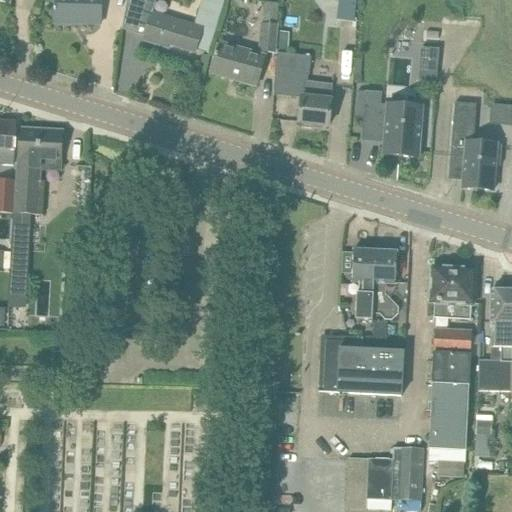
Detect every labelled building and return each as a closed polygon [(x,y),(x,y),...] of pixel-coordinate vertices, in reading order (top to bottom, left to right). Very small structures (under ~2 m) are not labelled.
[(54,0),(54,8),(54,12),(55,12),(55,23),(101,24),(101,0),(54,0)] [(152,15),(150,21),(144,40),(161,45),(162,42),(195,52),(195,49),(209,53),(224,0),(201,0),(193,28),(152,15)] [(275,50),(277,26),(262,25),(260,49),(275,50)] [(217,54),(215,53),(214,57),(216,58),(211,73),(256,86),(265,56),(220,44),(217,54)] [(423,48),(422,60),(438,62),(439,50),(423,48)] [(311,57),(277,53),(275,71),(309,75),(311,57)] [(328,127),(330,108),(333,86),(303,82),(298,124),(302,124),(303,128),(310,129),(312,126),(328,127)] [(381,93),(365,92),(361,142),(363,142),(363,139),(384,140),(383,155),(418,158),(422,108),(381,105),(381,93)] [(463,178),(462,189),(493,191),(495,166),(500,166),(502,146),(470,143),(472,120),(475,120),(476,105),(454,103),(449,180),(450,180),(450,177),(463,178)] [(0,121),(0,148),(3,148),(3,158),(14,159),(14,149),(15,148),(17,122),(0,121)] [(63,132),(20,129),(15,214),(43,216),(45,183),(39,182),(39,181),(40,169),(60,171),(63,132)] [(13,180),(0,179),(0,200),(13,201),(13,180)] [(372,314),(376,252),(353,251),(352,283),(362,283),(361,293),(356,293),(355,320),(372,321),(372,314)] [(397,253),(376,252),(372,314),(380,314),(385,320),(390,320),(396,315),(397,309),(385,299),(385,284),(395,285),(397,253)] [(461,319),(460,332),(472,332),(473,319),(469,319),(470,305),(473,305),(474,271),(432,269),(431,289),(431,303),(436,303),(435,317),(461,319)] [(511,378),(511,291),(491,291),(490,363),(479,362),(478,393),(511,394),(511,378)] [(432,384),(429,450),(466,452),(469,386),(472,332),(460,332),(435,330),(432,384)] [(373,335),(373,347),(385,347),(385,335),(373,335)] [(323,392),(321,391),(319,391),(319,393),(401,397),(403,353),(362,351),(363,343),(326,341),(325,361),(323,392)] [(491,436),(491,421),(476,420),(475,435),(491,436)] [(399,462),(393,461),(369,461),(368,500),(392,501),(398,502),(422,502),(424,451),(399,450),(399,462)] [(429,450),(428,462),(465,464),(466,452),(429,450)]
